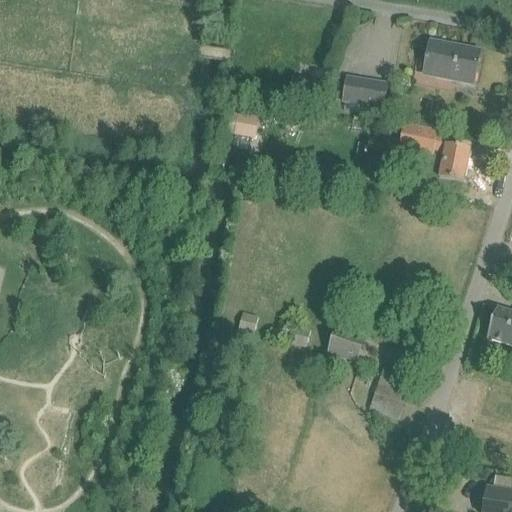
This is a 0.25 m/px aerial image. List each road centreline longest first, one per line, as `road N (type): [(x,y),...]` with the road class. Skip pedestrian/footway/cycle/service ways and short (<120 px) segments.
road 1 (residential): [(398,511),(511,181)]
road 2 (residential): [(511,32),(325,0)]
